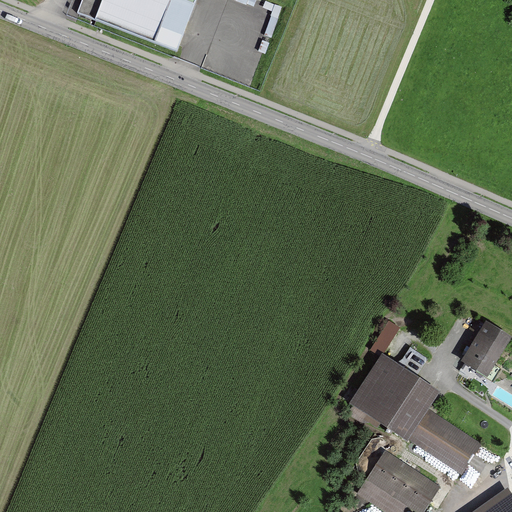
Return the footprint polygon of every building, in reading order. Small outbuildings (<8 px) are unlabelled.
[(197,0),(83,0),(77,16),(177,54),(197,0)] [(267,37),(275,39),(282,6),(266,2),(265,9),(273,11),(267,37)] [(511,339),(485,324),(459,365),(485,381),(511,339)] [(438,395),(381,356),(347,405),(406,445),(409,440),(461,475),(480,448),(427,412),(438,395)] [(424,511),(439,488),(384,453),(357,496),(381,511),(424,511)] [(511,511),(511,497),(508,491),(477,511),(511,511)]
